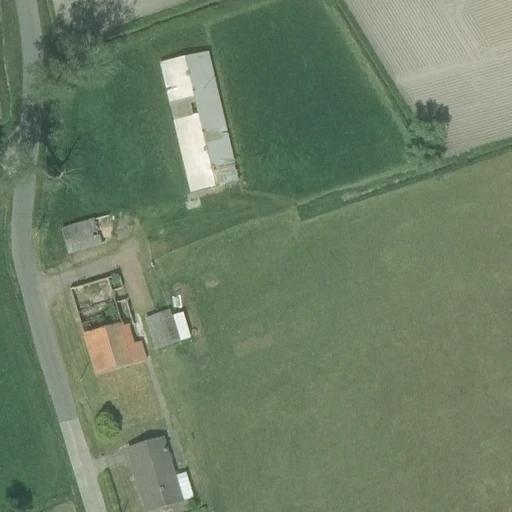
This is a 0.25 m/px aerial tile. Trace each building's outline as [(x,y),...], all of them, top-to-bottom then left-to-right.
[(154,65),(189,199),(240,186),(205,52),(154,65)] [(54,230),(63,262),(116,247),(108,216),(54,230)] [(196,286),(205,303),(233,288),(224,271),(196,286)] [(66,296),(95,377),(142,361),(113,279),(66,296)] [(141,320),(150,346),(174,337),(165,312),(141,320)] [(137,511),(154,511),(178,504),(158,438),(119,450),(137,511)] [(200,443),(188,444),(192,477),(203,475),(200,443)]
